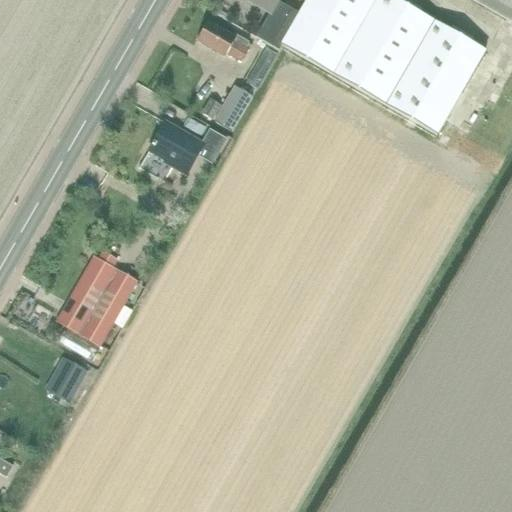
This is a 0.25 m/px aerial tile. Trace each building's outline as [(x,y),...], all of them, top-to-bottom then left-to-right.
[(486,51),(397,0),(306,0),(299,14),(281,3),(282,0),(244,0),(269,15),(256,39),(279,52),(282,46),(438,136),(486,51)] [(511,0),(470,0),(511,24),(511,0)] [(208,22),(196,43),(225,59),(228,56),(242,64),(249,52),(245,50),(249,43),(236,36),(235,38),(208,22)] [(234,87),(214,122),(233,133),(253,98),(234,87)] [(212,121),(221,107),(210,100),(202,114),(212,121)] [(166,125),(149,153),(174,167),(173,169),(187,177),(200,155),(215,164),(221,154),(207,145),(205,148),(166,125)] [(204,144),(207,145),(221,154),(228,142),(211,132),(204,144)] [(57,322),(56,324),(98,348),(135,284),(113,271),(118,261),(103,252),(98,262),(93,259),(86,270),(79,282),(57,322)] [(62,358),(44,391),(71,406),(89,373),(62,358)] [(0,460),(0,475),(7,479),(13,468),(0,460)]
